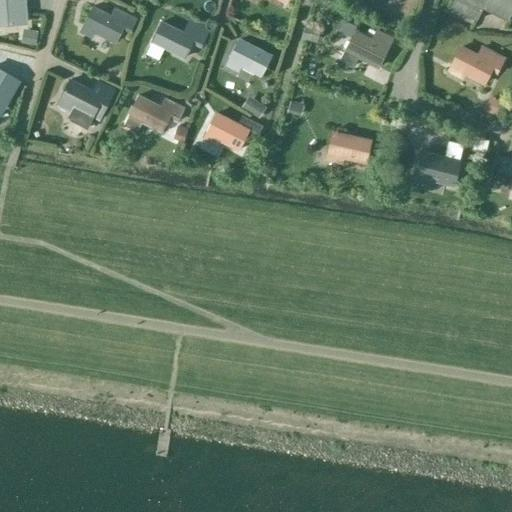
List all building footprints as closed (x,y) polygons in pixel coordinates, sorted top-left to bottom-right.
[(0,0),(0,25),(21,23),(18,0),(0,0)] [(482,8),(485,0),(453,0),(450,7),(475,21),(482,8)] [(511,0),(485,0),(482,8),(507,21),(511,10),(511,0)] [(91,7),(82,25),(115,41),(121,30),(129,34),(137,18),(114,7),(109,16),(91,7)] [(371,40),(353,31),(355,26),(342,20),(336,31),(350,37),(339,60),(341,65),(346,68),(354,67),(358,57),(377,67),(387,48),(392,37),(376,29),(371,40)] [(160,23),(151,41),(184,57),(190,44),(200,49),(207,34),(187,24),(182,34),(160,23)] [(38,32),(23,29),(21,42),(36,45),(38,32)] [(261,75),(270,57),(237,40),(228,58),(261,75)] [(482,46),(476,56),(460,48),(450,66),(483,83),(489,70),(497,74),(505,59),(482,46)] [(0,70),(0,101),(4,104),(18,81),(0,70)] [(99,119),(114,91),(96,82),(91,92),(68,80),(56,104),(71,112),(67,118),(86,128),(92,116),(99,119)] [(176,121),(183,108),(164,99),(160,107),(137,96),(128,115),(161,132),(168,117),(176,121)] [(504,103),(489,97),(484,110),(498,116),(504,103)] [(305,105),(291,101),(288,112),(301,116),(305,105)] [(254,140),(261,126),(241,116),(237,125),(214,113),(205,132),(238,149),(245,135),(254,140)] [(187,128),(177,126),(174,139),(183,142),(187,128)] [(364,161),(368,142),(332,134),(326,161),(342,164),(344,156),(364,161)] [(462,144),(448,140),(444,156),(420,151),(414,177),(454,186),(460,160),(459,160),(462,144)] [(511,160),(502,158),(500,167),(511,169),(511,173),(509,188),(510,188),(507,199),(511,200),(511,160)]
